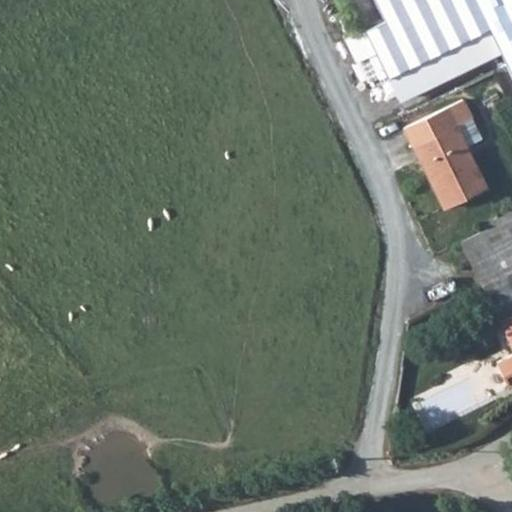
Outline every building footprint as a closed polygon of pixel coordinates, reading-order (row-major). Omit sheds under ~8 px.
[(511,0),(328,0),(387,121),(484,75),(494,70),(507,98),(511,95),(511,0)] [(494,70),(484,75),(497,103),(507,98),(494,70)] [(472,117),(462,98),(403,127),(443,207),(485,186),(465,145),(456,125),(472,117)] [(456,125),(465,145),(481,137),(472,117),(456,125)] [(511,291),(511,211),(478,228),(481,232),(460,242),(481,284),(490,302),(511,291)] [(511,291),(490,302),(498,320),(511,313),(511,291)] [(511,384),(511,313),(498,320),(511,347),(511,349),(488,361),(503,388),(511,384)]
